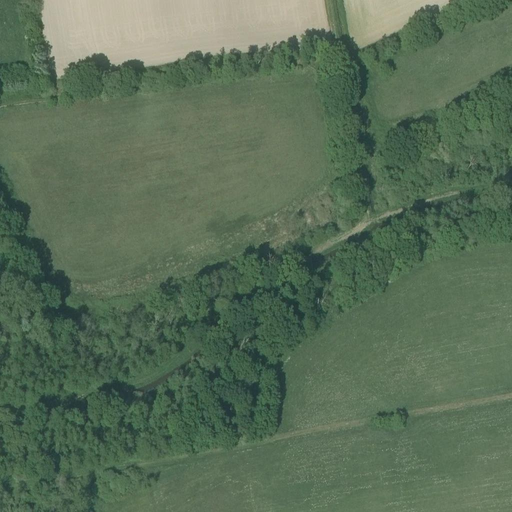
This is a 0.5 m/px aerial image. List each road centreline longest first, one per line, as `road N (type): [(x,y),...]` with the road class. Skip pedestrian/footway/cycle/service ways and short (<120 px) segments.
road 1 (track): [(511,395),(0,484)]
road 2 (track): [(0,100),(351,54),(480,0)]
